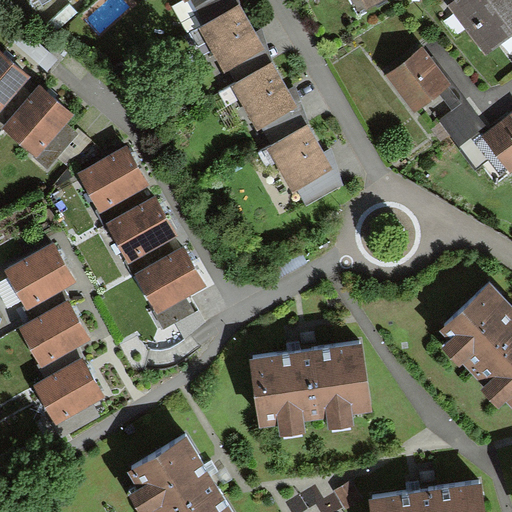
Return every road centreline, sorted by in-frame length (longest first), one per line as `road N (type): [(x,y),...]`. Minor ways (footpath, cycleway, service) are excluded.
road 1 (track): [(231,320),(181,380),(72,446),(0,475)]
road 2 (residential): [(385,187),(280,0)]
road 3 (residential): [(385,187),(359,199),(345,223),(358,264),(388,277),(404,274),(428,253),(433,222)]
